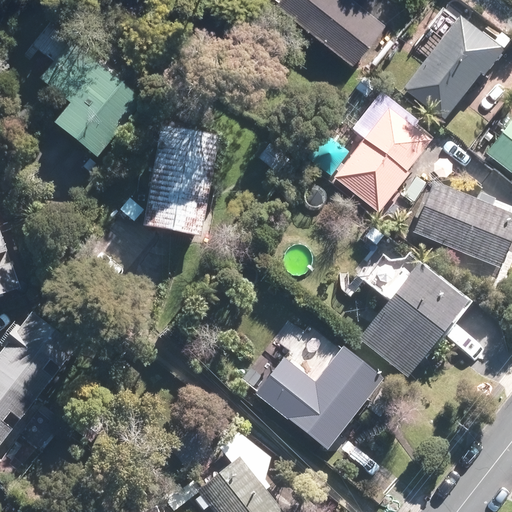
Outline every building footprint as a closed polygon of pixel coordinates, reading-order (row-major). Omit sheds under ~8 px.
[(341,0),(277,0),(276,3),(345,58),(372,24),(341,0)] [(492,55),(452,26),(404,91),(440,117),(470,75),(475,78),(492,55)] [(137,103),(72,54),(45,90),(68,107),(51,129),(93,161),(137,103)] [(421,146),(383,117),(334,179),(372,208),(421,146)] [(511,122),(511,121),(483,157),(511,178),(511,122)] [(215,138),(168,129),(150,227),(197,236),(215,138)] [(261,145),(249,159),(271,177),(283,162),(261,145)] [(511,224),(428,189),(410,232),(493,267),(511,224)] [(455,311),(412,276),(359,342),(403,377),(455,311)] [(0,430),(62,354),(25,324),(0,354),(0,430)] [(319,449),(372,383),(335,354),(307,389),(277,364),(252,395),(319,449)] [(267,511),(231,467),(196,495),(210,511),(267,511)]
